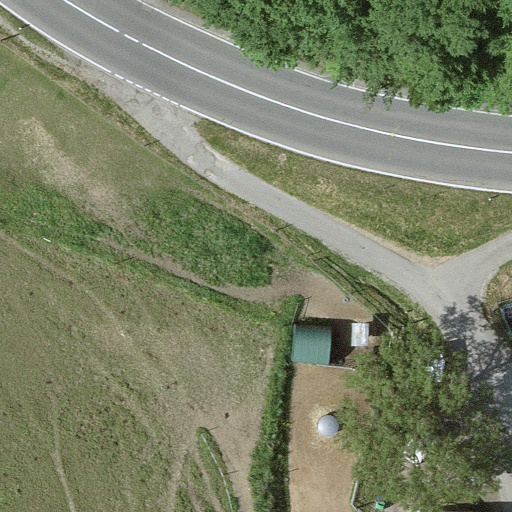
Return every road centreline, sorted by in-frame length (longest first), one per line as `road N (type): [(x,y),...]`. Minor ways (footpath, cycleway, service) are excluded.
road 1 (residential): [(172,59),(174,124),(192,150),(433,292)]
road 2 (secondary): [(511,152),(320,117),(172,59)]
road 3 (secondary): [(172,59),(62,0)]
